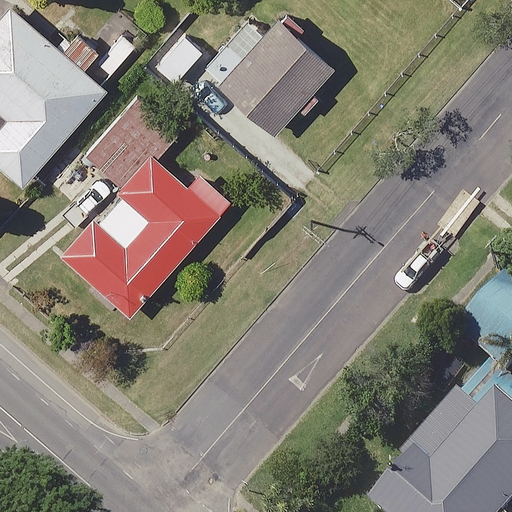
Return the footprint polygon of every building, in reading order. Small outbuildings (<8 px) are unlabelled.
[(110,94),(11,5),(0,17),(0,113),(5,117),(0,122),(0,163),(26,186),(110,94)] [(338,69),(281,17),(220,85),(277,137),(338,69)] [(159,65),(181,84),(206,56),(184,37),(159,65)] [(168,124),(137,96),(85,153),(117,181),(168,124)] [(60,253),(131,317),(223,216),(152,152),(118,189),(151,219),(127,245),(95,216),(60,253)] [(511,284),(504,278),(458,331),(508,375),(511,369),(511,284)] [(366,510),(367,511),(510,511),(511,510),(511,413),(493,397),(428,472),(411,457),(366,510)]
